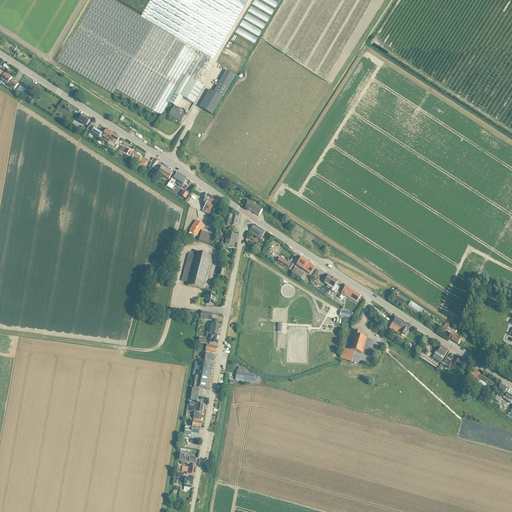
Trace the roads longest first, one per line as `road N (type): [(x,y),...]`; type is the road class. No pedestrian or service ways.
road 1 (tertiary): [(511,386),(248,214)]
road 2 (unclassified): [(192,511),(248,214)]
road 3 (tertiary): [(248,214),(0,54)]
